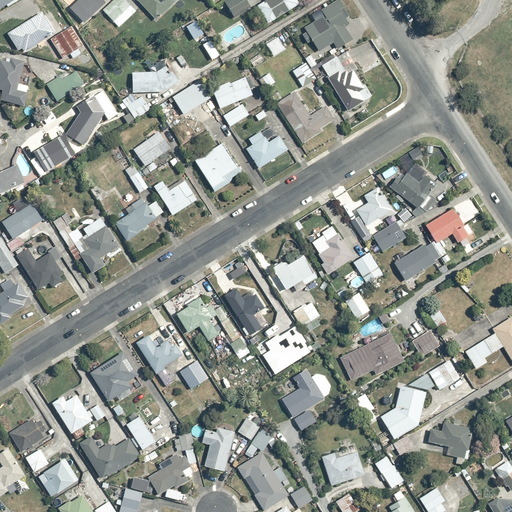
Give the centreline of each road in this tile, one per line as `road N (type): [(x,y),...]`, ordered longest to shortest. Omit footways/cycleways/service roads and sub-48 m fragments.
road 1 (residential): [(0,374),(440,103)]
road 2 (tertiary): [(511,216),(440,103)]
road 3 (tertiary): [(440,103),(373,0)]
